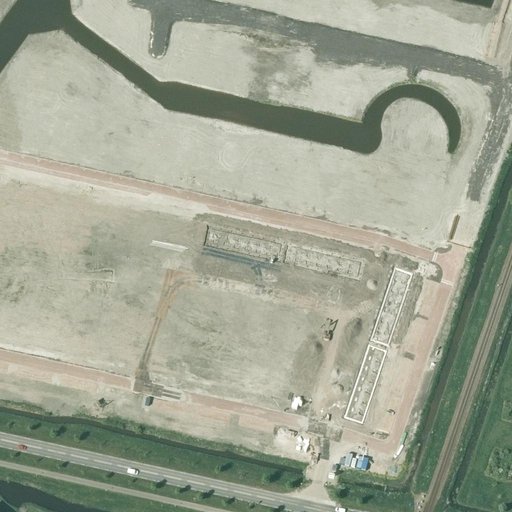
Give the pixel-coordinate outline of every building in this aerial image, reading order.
[(6,184),(2,201),(12,203),(16,186),(6,184)] [(16,186),(12,203),(23,206),(27,188),(16,186)] [(27,188),(23,206),(34,208),(37,191),(27,188)] [(37,191),(34,208),(44,210),(48,193),(37,191)] [(48,193),(44,210),(55,213),(59,195),(48,193)] [(64,196),(61,214),(71,216),(75,199),(64,196)] [(75,199),(71,216),(82,219),(85,201),(75,199)] [(85,201),(82,219),(92,221),(96,203),(85,201)] [(96,203),(92,221),(103,223),(107,206),(96,203)] [(107,206),(103,223),(113,226),(117,208),(107,206)] [(117,208),(113,226),(124,228),(128,210),(117,208)] [(128,210),(124,228),(134,230),(138,213),(128,210)] [(209,228),(205,246),(216,248),(220,231),(209,228)] [(220,231),(216,248),(226,250),(230,233),(220,231)] [(230,233),(226,250),(237,253),(241,235),(230,233)] [(241,235),(237,253),(247,255),(251,237),(241,235)] [(251,237),(247,255),(258,257),(262,240),(251,237)] [(262,240),(258,257),(269,260),(272,242),(262,240)] [(272,242),(269,260),(279,262),(283,244),(272,242)] [(289,245),(285,263),(296,265),(299,248),(289,245)] [(299,248),(296,265),(306,268),(310,250),(299,248)] [(310,250),(306,268),(317,270),(321,252),(310,250)] [(321,252),(317,270),(327,272),(331,255),(321,252)] [(331,255),(327,272),(338,275),(342,257),(331,255)] [(342,257),(338,275),(348,277),(352,259),(342,257)] [(352,259),(348,277),(359,279),(363,262),(352,259)] [(395,269),(391,279),(409,285),(412,274),(395,269)] [(391,279),(388,289),(406,295),(409,285),(391,279)] [(388,289),(384,299),(402,305),(406,295),(388,289)] [(384,299),(381,310),(399,315),(402,305),(384,299)] [(381,310),(378,320),(395,326),(399,315),(381,310)] [(378,320),(374,330),(392,336),(395,326),(378,320)] [(374,330),(371,340),(388,346),(392,336),(374,330)] [(369,346),(365,356),(383,362),(386,352),(369,346)] [(365,356),(362,366),(380,372),(383,362),(365,356)] [(167,358),(162,380),(173,382),(178,360),(167,358)] [(178,360),(173,382),(184,385),(189,363),(178,360)] [(189,363),(184,385),(195,387),(199,365),(189,363)] [(199,365),(195,387),(205,389),(210,367),(199,365)] [(362,366),(359,377),(376,383),(380,372),(362,366)] [(210,367),(205,389),(216,392),(220,369),(210,367)] [(220,369),(216,392),(226,394),(231,372),(220,369)] [(231,372),(226,394),(237,396),(242,374),(231,372)] [(247,375),(242,397),(253,400),(258,378),(247,375)] [(359,377),(355,387),(373,393),(376,383),(359,377)] [(258,378),(253,400),(264,402),(268,380),(258,378)] [(268,380),(264,402),(274,404),(279,382),(268,380)] [(279,382),(274,404),(285,407),(290,385),(279,382)] [(290,385),(285,407),(295,409),(300,387),(290,385)] [(300,387),(295,409),(306,411),(311,389),(300,387)] [(355,387),(352,397),(369,403),(373,393),(355,387)] [(311,389),(306,411),(317,414),(322,392),(311,389)] [(352,397),(348,407),(366,413),(369,403),(352,397)] [(348,407),(345,418),(362,424),(366,413),(348,407)]
